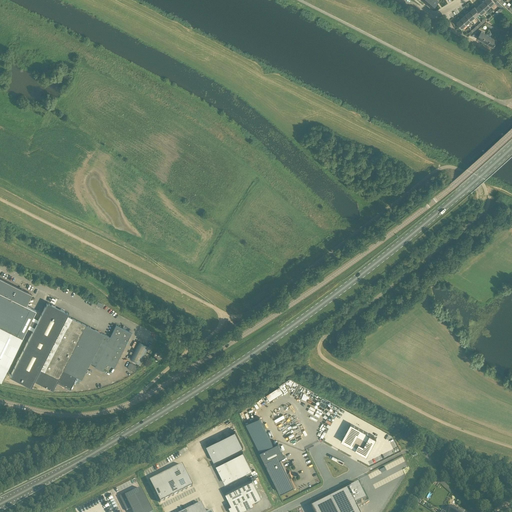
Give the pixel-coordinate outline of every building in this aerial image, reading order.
[(432,9),(439,1),(437,0),(430,0),(427,5),(432,9)] [(490,6),(485,0),(480,4),(486,10),(490,6)] [(495,3),(501,9),(503,7),(497,1),(495,3)] [(486,10),(480,4),(476,8),(480,13),(481,14),(486,10)] [(480,13),(476,8),(475,7),(470,11),(475,17),(480,13)] [(475,17),(470,11),(465,15),(471,21),(475,17)] [(465,15),(461,19),(466,25),(471,21),(465,15)] [(466,25),(461,19),(456,23),(461,29),(466,25)] [(481,31),(480,32),(478,30),(475,35),(478,36),(477,38),(482,41),(486,34),(481,31)] [(486,34),(482,41),(487,44),(491,37),(486,34)] [(491,37),(487,44),(493,47),(497,40),(491,37)] [(0,380),(1,380),(29,324),(31,319),(36,310),(25,305),(31,294),(23,290),(23,289),(21,288),(20,289),(0,278),(0,380)] [(114,368),(131,333),(116,325),(110,337),(87,326),(67,315),(68,313),(47,302),(37,322),(31,319),(29,324),(34,327),(9,376),(31,387),(34,381),(53,390),(57,382),(70,389),(76,376),(81,379),(90,362),(96,365),(95,367),(102,371),(106,364),(114,368)] [(139,341),(130,359),(139,364),(148,346),(139,341)] [(130,362),(128,367),(136,371),(138,366),(130,362)] [(369,434),(350,423),(341,440),(341,441),(366,455),(376,437),(369,433),(369,434)] [(243,447),(235,431),(206,445),(214,462),(243,447)] [(285,456),(278,443),(260,452),(280,493),(294,486),(290,477),(292,476),(290,471),(287,472),(280,459),(285,456)] [(243,452),(216,465),(225,483),(252,470),(243,452)] [(149,481),(160,503),(192,486),(182,465),(149,481)] [(261,497),(252,479),(225,493),(231,505),(229,506),(231,511),(239,511),(254,505),(253,502),(261,497)] [(348,491),(330,500),(335,511),(358,511),(355,505),(367,500),(361,489),(360,489),(358,485),(351,488),(348,490),(348,491)] [(131,490),(119,496),(126,511),(130,509),(132,511),(152,511),(140,488),(132,492),(131,490)] [(335,511),(330,500),(329,499),(312,508),(313,511),(335,511)] [(205,511),(201,503),(183,511),(212,511),(209,511),(205,511)]
